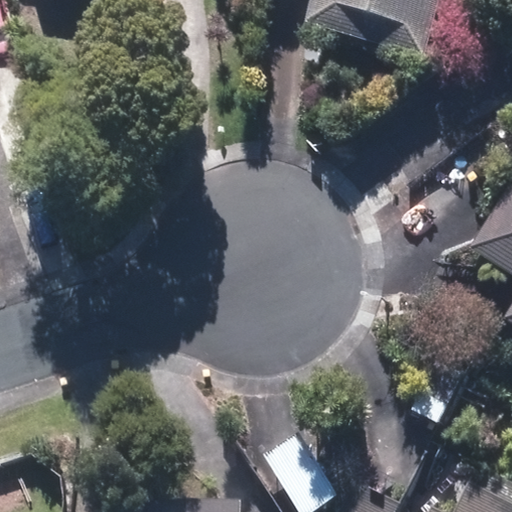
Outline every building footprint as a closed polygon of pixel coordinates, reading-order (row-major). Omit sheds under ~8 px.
[(322,0),(310,47),(425,76),(444,0),(322,0)] [(464,261),(511,294),(511,319),(504,331),(511,335),(511,191),(464,261)] [(471,389),(439,371),(411,419),(443,437),(471,389)] [(306,436),(264,458),(292,511),(331,511),(343,506),(306,436)] [(500,511),(472,498),(465,511),(398,511),(352,489),(340,511),(500,511)]
